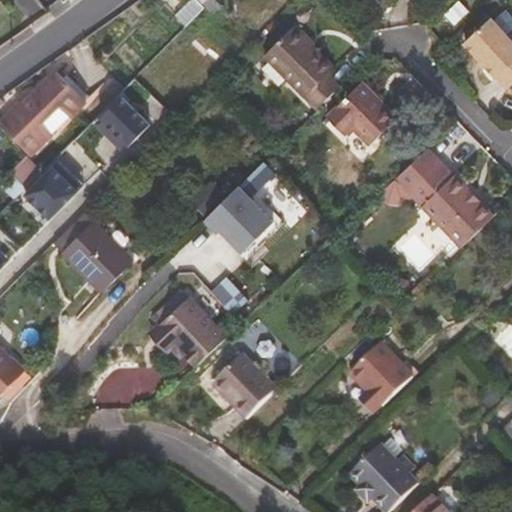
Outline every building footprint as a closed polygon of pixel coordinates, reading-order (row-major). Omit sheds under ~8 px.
[(184,28),(206,7),(202,3),(199,0),(189,0),(173,16),(184,28)] [(213,15),(222,5),(217,0),(212,0),(206,7),(213,15)] [(508,89),(511,85),(511,41),(491,19),(465,43),(481,60),(489,69),(508,89)] [(325,77),(331,71),(290,30),(261,60),(314,113),(337,90),(325,77)] [(486,72),(489,69),(481,60),(477,63),(486,72)] [(21,101),(2,119),(17,134),(70,83),(60,73),(25,104),(21,101)] [(365,161),(407,122),(367,80),(326,119),(365,161)] [(57,100),(61,104),(70,113),(75,108),(85,98),(70,83),(17,134),(33,150),(51,132),(42,122),(38,118),(57,100)] [(103,116),(124,94),(120,91),(99,113),(103,116)] [(152,123),(124,94),(103,116),(131,144),(152,123)] [(77,109),(87,100),(85,98),(75,108),(77,109)] [(131,144),(103,116),(94,125),(122,154),(131,144)] [(35,153),(54,134),(51,132),(33,150),(35,153)] [(30,183),(45,168),(31,152),(15,168),(30,183)] [(283,166),(273,153),(205,220),(218,234),(221,229),(244,253),(275,222),(252,198),(283,166)] [(63,156),(57,162),(69,174),(75,169),(63,156)] [(54,159),(45,168),(30,183),(26,187),(29,190),(57,162),(54,159)] [(456,175),(455,176),(440,160),(409,190),(463,247),(496,216),(456,175)] [(57,162),(29,190),(54,214),(82,186),(69,174),(57,162)] [(11,172),(0,183),(0,213),(26,187),(11,172)] [(135,242),(105,212),(96,221),(126,251),(135,242)] [(102,288),(133,258),(126,251),(96,221),(66,251),(102,288)] [(0,267),(8,259),(0,251),(0,267)] [(231,274),(214,290),(235,313),(252,297),(231,274)] [(161,325),(191,297),(184,289),(154,318),(161,325)] [(198,365),(228,337),(191,297),(161,325),(157,329),(175,347),(179,343),(187,353),(198,365)] [(179,343),(175,347),(183,357),(187,353),(179,343)] [(375,412),(413,376),(381,343),(350,372),(366,389),(359,395),(375,412)] [(249,416),(280,387),(246,351),(215,381),(249,416)] [(9,361),(0,352),(0,395),(22,374),(10,361),(9,361)] [(368,501),(371,497),(381,507),(414,475),(410,472),(415,468),(402,454),(397,458),(381,442),(349,472),(360,485),(357,489),(368,501)] [(386,511),(388,511),(420,482),(414,475),(381,507),(386,511)] [(449,511),(433,494),(414,511),(449,511)]
